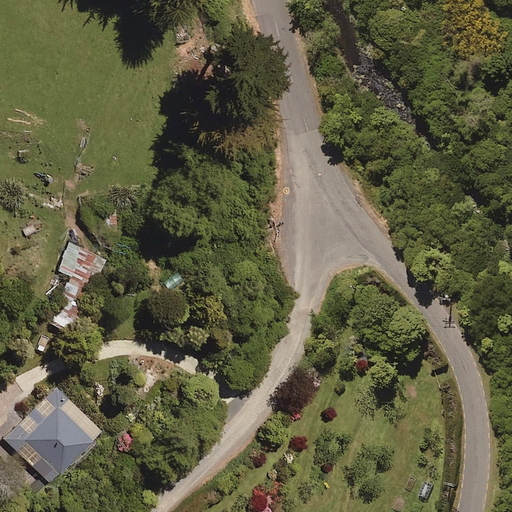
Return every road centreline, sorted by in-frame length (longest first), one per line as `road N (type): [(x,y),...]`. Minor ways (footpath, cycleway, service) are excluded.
road 1 (unclassified): [(148,511),(259,405),(318,265),(364,230)]
road 2 (unclassified): [(469,511),(475,410),(461,356),(417,289),(364,230)]
road 3 (unclassified): [(364,230),(309,133),(269,0)]
